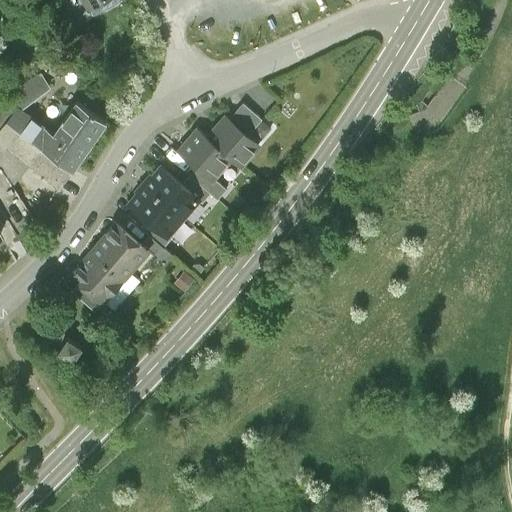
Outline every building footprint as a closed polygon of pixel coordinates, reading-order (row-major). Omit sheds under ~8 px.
[(104,0),(83,0),(89,9),(104,0)] [(106,123),(77,104),(54,138),(19,112),(49,89),(41,76),(0,107),(0,173),(11,194),(29,168),(60,191),(106,123)] [(41,118),(68,96),(57,83),(30,105),(41,118)] [(242,107),(229,122),(248,138),(261,122),(242,107)] [(224,118),(206,139),(231,160),(241,168),(259,147),(248,138),(229,122),(224,118)] [(265,138),(275,128),(268,120),(257,129),(265,138)] [(212,182),(231,160),(206,139),(198,131),(179,153),(212,182)] [(152,177),(144,186),(183,219),(199,200),(162,169),(153,179),(152,177)] [(183,219),(144,186),(137,194),(139,196),(131,206),(168,237),(183,219)] [(148,253),(116,225),(71,278),(79,285),(80,285),(102,305),(148,253)]
